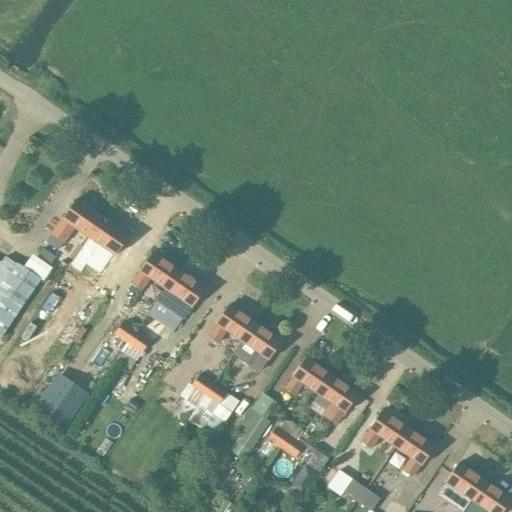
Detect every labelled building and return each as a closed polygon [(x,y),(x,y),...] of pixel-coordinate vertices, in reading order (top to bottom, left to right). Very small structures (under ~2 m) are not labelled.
[(75,199),(50,235),(63,243),(63,244),(74,227),(88,237),(101,218),(75,199)] [(101,218),(88,237),(102,247),(91,262),(104,272),(115,255),(128,236),(101,218)] [(50,235),(45,242),(57,250),(63,243),(50,235)] [(43,252),(38,261),(49,268),(55,260),(43,252)] [(139,271),(130,284),(141,291),(150,278),(165,289),(177,271),(151,253),(139,271)] [(0,338),(39,280),(5,257),(0,263),(0,338)] [(177,271),(165,289),(180,299),(171,312),(182,320),(191,307),(192,307),(204,289),(177,271)] [(63,334),(79,341),(100,295),(84,288),(63,334)] [(215,323),(206,336),(217,344),(226,331),(241,341),(254,323),(227,305),(215,323)] [(122,322),(114,335),(126,344),(127,344),(136,331),(135,331),(122,322)] [(241,341),(233,353),(249,364),(248,365),(259,373),(268,359),(280,341),(254,323),(241,341)] [(136,331),(127,344),(141,353),(150,340),(136,331)] [(291,376),(283,389),(294,397),(303,384),(318,394),(330,376),(303,358),(291,376)] [(57,373),(35,407),(67,428),(89,394),(57,373)] [(184,404),(176,417),(182,421),(211,382),(198,373),(191,385),(188,383),(179,397),(182,399),(180,402),(184,404)] [(330,376),(318,394),(320,395),(314,404),(323,410),(320,415),(335,425),(344,411),(345,412),(357,394),(330,376)] [(211,382),(182,421),(186,423),(188,418),(195,423),(203,413),(212,418),(222,425),(237,401),(211,382)] [(243,461),(271,422),(252,409),(241,425),(244,427),(228,450),(243,461)] [(368,428),(359,442),(370,449),(379,436),(394,446),(407,429),(380,410),(368,428)] [(275,427),(256,455),(262,459),(256,467),(263,471),(280,447),(282,449),(290,437),(298,424),(292,422),(285,420),(279,422),(274,427),(275,427)] [(407,429),(394,446),(409,457),(400,470),(412,478),(421,465),(433,447),(407,429)] [(290,437),(282,449),(294,457),(303,446),(290,437)] [(328,458),(305,443),(295,458),(318,473),(328,458)] [(445,481),(436,495),(447,502),(461,511),(463,511),(472,500),(484,482),(457,464),(445,481)] [(338,471),(330,484),(327,488),(341,497),(343,493),(356,502),(365,489),(338,471)] [(484,482),(472,500),(486,510),(485,511),(502,511),(511,500),(484,482)] [(365,489),(356,502),(372,511),(380,499),(365,489)]
